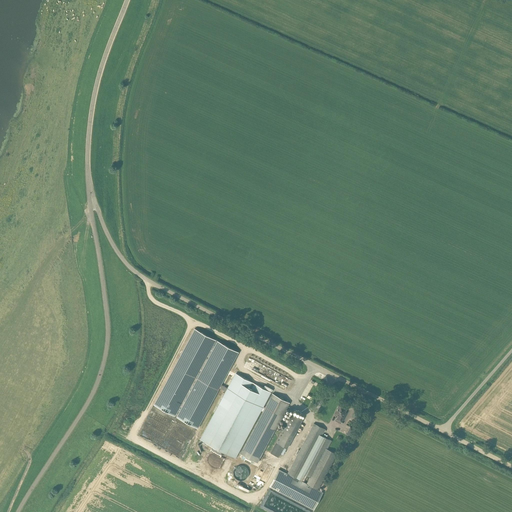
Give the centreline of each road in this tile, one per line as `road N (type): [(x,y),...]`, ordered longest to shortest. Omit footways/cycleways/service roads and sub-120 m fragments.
road 1 (unclassified): [(438,429),(148,281),(121,258),(91,199)]
road 2 (unclassified): [(17,511),(101,371),(106,310),(91,199)]
road 3 (unclassified): [(91,199),(94,94),(127,0)]
